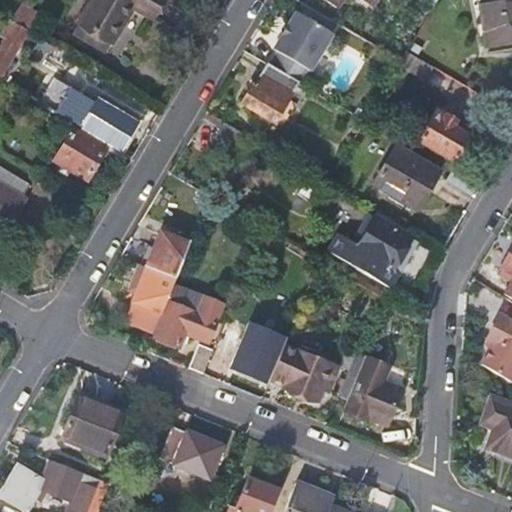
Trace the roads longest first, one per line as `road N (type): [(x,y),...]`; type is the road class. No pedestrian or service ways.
road 1 (residential): [(48,335),(433,489)]
road 2 (residential): [(48,335),(251,0)]
road 3 (unclassified): [(433,489),(445,288),(511,170)]
